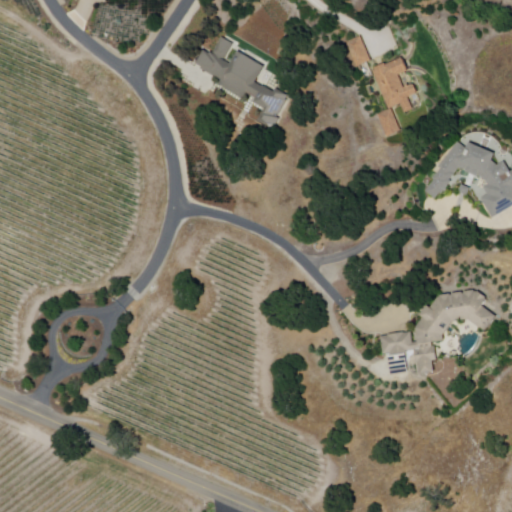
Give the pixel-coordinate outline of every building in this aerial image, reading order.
[(214,55),(223,39),(235,46),(227,61),(234,65),(240,53),(268,69),(258,85),(264,89),(264,87),(275,93),(277,90),(289,97),(286,102),(288,102),(278,119),(281,121),(275,131),(259,122),(265,110),(254,104),(257,100),(248,95),(244,101),(220,87),(222,83),(201,71),(203,68),(198,65),(205,53),(211,56),(212,54),(214,55)] [(360,39),(342,48),(354,73),(372,64),(360,39)] [(404,60),(409,74),(400,77),(405,90),(408,89),(407,88),(410,86),(411,89),(415,87),(418,95),(410,99),(415,111),(405,115),(401,105),(389,110),(374,73),(377,72),(376,70),(387,65),(387,67),(404,60)] [(393,110),(378,117),(388,140),(402,134),(393,110)] [(460,144),(468,152),(471,144),(498,156),(494,163),(499,168),(506,163),(511,174),(511,173),(511,210),(494,221),(482,200),(489,198),(485,188),(492,187),(479,176),(478,179),(467,174),(468,171),(459,171),(450,182),(454,184),(443,196),(441,195),(436,200),(426,193),(436,182),(433,181),(442,171),(440,169),(460,144)] [(455,325),(469,322),(487,335),(498,320),(484,308),(489,301),(479,294),(479,295),(476,294),(476,293),(466,294),(466,296),(465,296),(464,294),(454,296),(454,298),(453,297),(452,296),(443,297),(443,299),(439,299),(432,310),(429,307),(422,318),(425,320),(418,331),(419,344),(414,345),(413,334),(406,335),(406,333),(390,337),(390,338),(382,339),(384,355),(385,355),(385,357),(392,356),(392,358),(409,357),(409,353),(417,352),(417,366),(421,366),(423,377),(438,376),(437,349),(433,349),(434,347),(446,344),(446,337),(455,325)]
